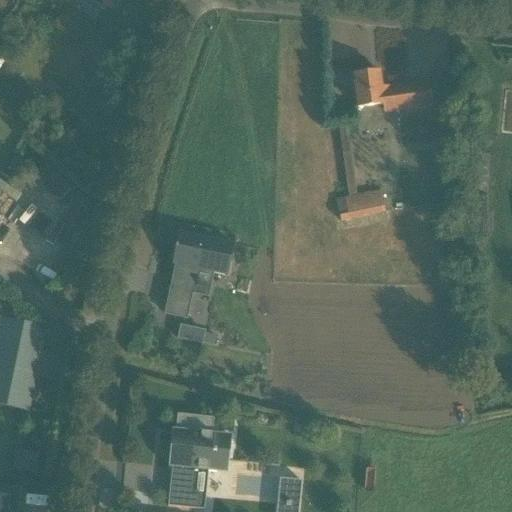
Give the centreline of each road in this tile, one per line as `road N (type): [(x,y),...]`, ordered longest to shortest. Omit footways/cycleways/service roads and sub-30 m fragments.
road 1 (unclassified): [(87,511),(130,208),(195,0)]
road 2 (unclassified): [(511,32),(273,0)]
